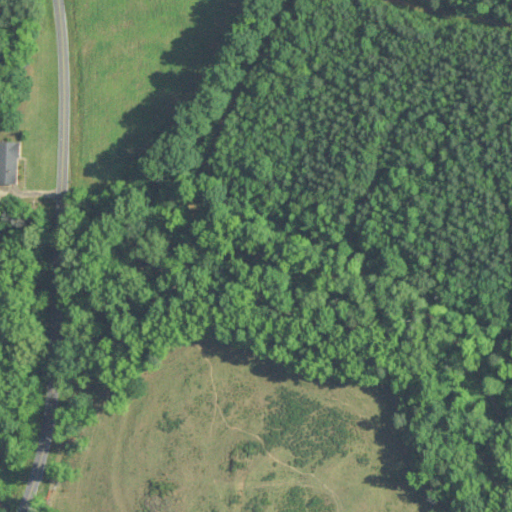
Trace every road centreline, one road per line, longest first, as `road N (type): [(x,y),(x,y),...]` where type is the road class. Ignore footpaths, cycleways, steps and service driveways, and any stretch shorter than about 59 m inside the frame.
road 1 (tertiary): [(67,296),(66,0)]
road 2 (tertiary): [(32,510),(57,432),(68,308)]
